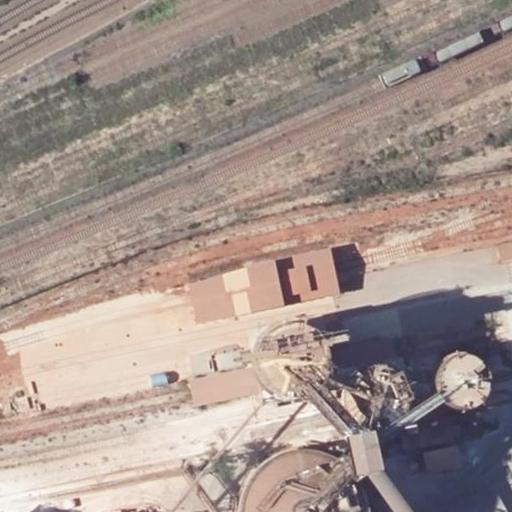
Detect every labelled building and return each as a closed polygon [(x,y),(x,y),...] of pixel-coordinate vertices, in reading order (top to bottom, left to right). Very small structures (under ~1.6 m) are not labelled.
[(333,267),(329,248),(277,260),(189,281),(194,299),(199,324),(339,291),(333,267)] [(334,390),(335,398),(344,441),(417,426),(408,382),(402,358),(383,362),(336,369),(335,366),(332,351),(325,313),(247,330),(256,366),(260,382),(262,391),(264,403),(334,390)] [(399,338),(332,351),(335,366),(336,369),(383,362),(402,358),(401,352),(399,338)] [(487,373),(486,365),(484,358),(479,351),(472,347),(464,345),(457,345),(449,348),(443,353),(438,360),(436,369),(437,377),(440,385),(447,392),(455,395),(464,396),(473,393),(480,388),(485,381),(487,373)] [(260,382),(256,366),(190,380),(194,395),(195,404),(262,391),(260,382)] [(369,511),(369,506),(368,499),(365,491),(362,484),(359,478),(354,472),(349,466),(343,461),(337,457),(330,454),(323,451),(316,449),(308,448),(297,448),(290,449),(283,450),(276,453),(269,456),(262,461),(257,465),(251,471),(247,477),(243,483),(240,490),(237,497),(236,505),(235,511),(369,511)]
